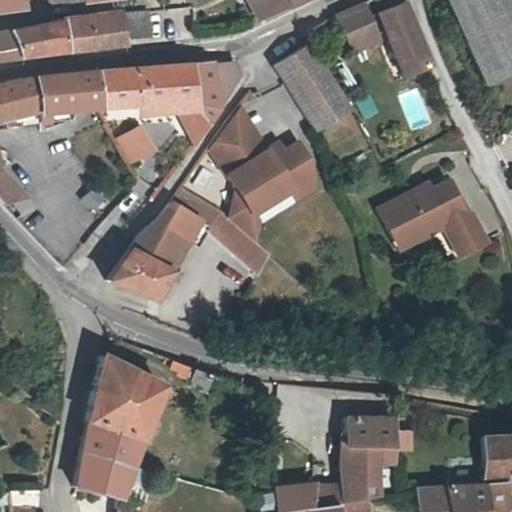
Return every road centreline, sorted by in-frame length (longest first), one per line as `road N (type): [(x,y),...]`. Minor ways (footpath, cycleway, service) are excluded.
road 1 (residential): [(511,395),(205,355),(73,298)]
road 2 (residential): [(251,43),(246,78),(73,298)]
road 3 (residential): [(0,71),(251,43)]
road 4 (residential): [(63,511),(58,485),(79,344),(73,298)]
road 5 (residential): [(0,19),(130,0)]
